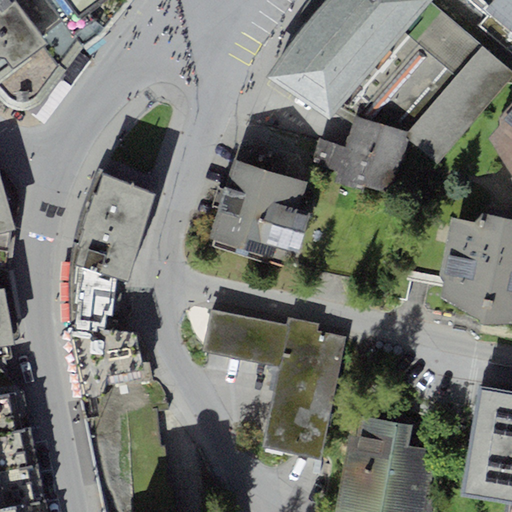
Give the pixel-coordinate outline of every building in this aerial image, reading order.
[(0,0),(0,97),(6,103),(17,110),(33,109),(52,91),(83,45),(103,30),(128,0),(0,0)] [(329,117),(429,0),(323,0),(309,15),(296,30),(280,53),(267,75),(329,117)] [(511,101),(511,63),(487,42),(407,132),(410,132),(408,139),(458,184),(494,147),(488,136),(511,109),(511,105),(510,104),(511,101)] [(511,101),(510,104),(511,105),(511,109),(488,136),(494,147),(511,178),(511,101)] [(408,139),(410,132),(407,132),(354,117),(346,146),(320,139),(313,164),(339,171),(334,189),(389,205),(408,139)] [(234,160),(225,188),(297,210),(305,182),(234,160)] [(0,238),(11,237),(0,173),(0,238)] [(153,193),(103,173),(96,195),(93,193),(85,216),(143,233),(153,193)] [(310,214),(297,210),(225,188),(210,238),(271,257),(274,246),(297,253),(310,214)] [(511,219),(483,214),(478,219),(477,225),(462,222),(462,219),(452,217),(446,255),(449,255),(442,297),(483,323),(511,322),(511,219)] [(127,279),(143,233),(85,216),(81,227),(84,228),(78,245),(88,247),(81,268),(117,276),(127,279)] [(0,346),(13,344),(12,338),(20,336),(7,268),(0,267),(0,346)] [(113,314),(117,276),(81,268),(73,332),(104,330),(106,314),(113,314)] [(285,326),(210,311),(202,352),(279,367),(262,446),(320,458),(345,338),(316,332),(318,324),(287,318),(285,326)] [(73,332),(71,332),(81,401),(117,392),(148,378),(137,329),(104,330),(73,332)] [(47,511),(23,384),(0,388),(0,511),(47,511)] [(511,391),(480,385),(461,493),(511,499),(511,391)] [(335,511),(425,511),(434,462),(424,461),(430,428),(361,416),(356,449),(346,447),(335,511)]
